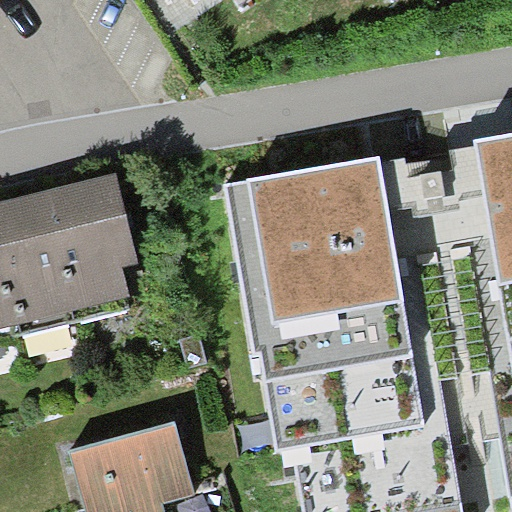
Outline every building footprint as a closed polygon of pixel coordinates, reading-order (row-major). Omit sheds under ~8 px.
[(289,456),(298,511),(458,511),(448,452),(504,442),(511,485),(511,139),(222,189),(252,361),(261,360),(278,458),(289,456)] [(46,197),(78,323),(132,309),(123,273),(140,269),(117,179),(46,197)] [(78,323),(46,197),(0,209),(0,256),(21,337),(78,323)] [(0,342),(21,337),(0,256),(0,342)] [(169,511),(200,504),(181,430),(71,458),(85,511),(169,511)]
